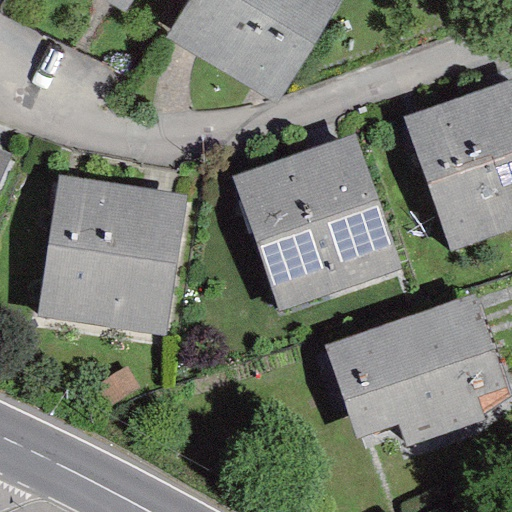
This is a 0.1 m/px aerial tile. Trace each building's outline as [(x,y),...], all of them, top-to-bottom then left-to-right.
[(271,81),(319,0),(188,0),(174,24),(271,81)] [(453,249),(511,226),(511,95),(412,130),(453,249)] [(282,308),(389,270),(348,153),(241,190),(282,308)] [(158,334),(177,209),(64,192),(45,317),(158,334)] [(472,423),(464,400),(494,390),(467,313),(333,358),(359,436),(401,421),(409,445),(472,423)] [(108,408),(139,388),(126,368),(95,387),(108,408)]
